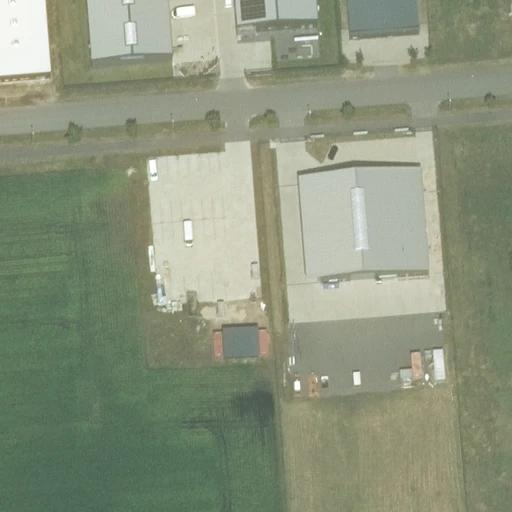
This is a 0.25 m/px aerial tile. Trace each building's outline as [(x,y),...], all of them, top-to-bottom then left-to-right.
[(0,0),(0,86),(50,82),(43,0),(0,0)] [(164,0),(83,0),(90,68),(170,62),(164,0)] [(234,0),(237,33),(317,28),(315,0),(234,0)] [(416,0),(347,0),(350,44),(420,39),(416,0)] [(303,287),(426,277),(418,174),(295,184),(303,287)] [(257,358),(273,357),(272,334),(256,335),(257,358)] [(212,336),(212,359),(224,359),(224,336),(212,336)] [(432,354),(434,382),(446,381),(444,353),(432,354)]
